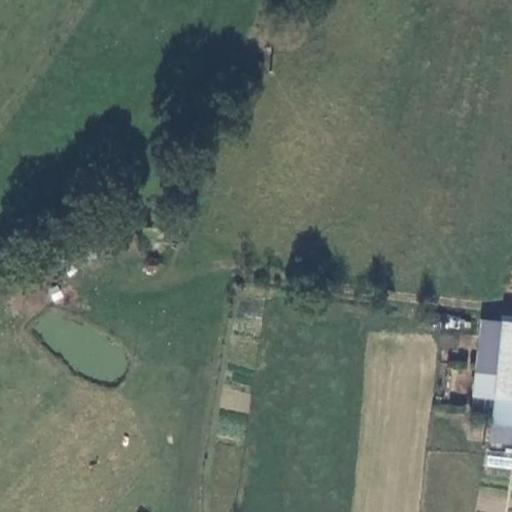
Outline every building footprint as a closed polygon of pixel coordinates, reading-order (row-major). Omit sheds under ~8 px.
[(501,331),(501,326),(480,323),(471,397),(493,399),(501,331)] [(511,401),(511,326),(501,326),(493,399),(511,401)] [(511,401),(493,399),(491,419),(511,420),(511,401)] [(511,420),(491,419),(490,436),(511,439),(511,420)] [(511,451),(485,449),(484,467),(511,469),(511,451)]
